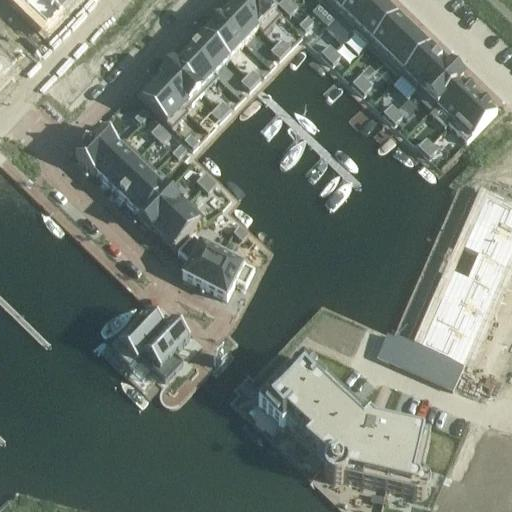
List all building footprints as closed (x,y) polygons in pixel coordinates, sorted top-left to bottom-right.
[(24,0),(19,5),(47,32),(62,16),(61,16),(44,0),(24,0)] [(44,0),(61,16),(62,16),(61,15),(75,0),(44,0)] [(238,0),(232,7),(258,33),(257,34),(263,39),(281,20),(279,18),(260,0),(238,0)] [(285,0),(277,9),(283,15),(291,6),(285,0)] [(327,0),(320,7),(321,8),(335,22),(336,22),(357,0),(327,0)] [(375,0),(357,0),(336,22),(352,38),(354,36),(353,35),(382,6),(375,0)] [(291,6),(283,15),(289,20),(297,12),(291,6)] [(382,6),(353,35),(354,36),(368,49),(369,50),(372,47),(397,21),(382,6)] [(231,10),(218,24),(243,49),(257,34),(258,33),(232,7),(230,9),(231,10)] [(5,19),(0,23),(0,27),(4,31),(11,24),(5,19)] [(306,21),(298,30),(304,35),(312,27),(306,21)] [(368,49),(366,51),(382,67),(413,36),(397,21),(372,47),(369,50),(368,49)] [(218,24),(203,39),(228,64),(229,63),(243,49),(218,24)] [(19,32),(12,39),(18,45),(25,37),(19,32)] [(413,36),(382,67),(398,83),(400,81),(400,80),(428,51),(413,36)] [(203,39),(188,55),(217,83),(217,82),(214,79),(228,64),(203,39)] [(281,44),(275,50),(284,58),(290,52),(281,44)] [(329,49),(320,58),(326,63),(334,55),(329,49)] [(275,50),(270,55),(278,64),(284,58),(275,50)] [(428,51),(400,80),(400,81),(415,95),(416,96),(419,92),(444,66),(428,51)] [(173,69),(172,70),(202,99),(217,83),(188,55),(174,70),(173,69)] [(334,55),(326,63),(332,69),(340,60),(334,55)] [(444,66),(419,92),(436,109),(462,81),(450,70),(450,71),(444,66)] [(162,82),(156,88),(185,116),(186,115),(202,99),(172,70),(161,81),(162,82)] [(251,75),(245,81),(254,89),(260,83),(251,75)] [(360,79),(351,88),(357,93),(366,85),(360,79)] [(245,81),(240,86),(248,95),(254,89),(245,81)] [(462,81),(436,109),(437,109),(453,124),(453,125),(478,99),(462,83),(463,82),(462,81)] [(366,85),(357,93),(363,99),(371,90),(366,85)] [(156,88),(140,104),(166,129),(171,134),(188,117),(186,115),(185,116),(156,88)] [(453,124),(447,130),(466,148),(496,116),(478,99),(453,125),(453,124)] [(221,106),(215,112),(224,120),(230,114),(221,106)] [(391,109),(382,118),(388,123),(396,114),(391,109)] [(215,112),(210,118),(218,126),(224,120),(215,112)] [(142,114),(134,123),(139,128),(148,119),(142,114)] [(396,114),(388,123),(394,129),(402,120),(396,114)] [(511,131),(505,125),(483,148),(497,162),(492,174),(511,182),(511,131)] [(158,129),(150,137),(156,143),(164,134),(158,129)] [(81,154),(75,160),(93,177),(122,147),(121,147),(104,130),(103,130),(89,145),(80,154),(81,154)] [(164,134),(156,143),(161,149),(170,140),(164,134)] [(189,140),(183,145),(192,154),(198,148),(189,140)] [(425,142),(417,151),(423,157),(431,148),(425,142)] [(122,147),(93,177),(94,178),(95,177),(109,191),(139,160),(123,145),(121,147),(122,147)] [(431,148),(423,157),(429,162),(437,154),(431,148)] [(179,149),(171,158),(177,164),(185,155),(179,149)] [(139,160),(109,191),(125,206),(150,181),(155,176),(139,160)] [(204,178),(195,186),(201,192),(210,184),(204,178)] [(150,181),(125,206),(140,221),(139,222),(140,222),(165,196),(164,195),(150,181)] [(210,184),(201,192),(207,198),(215,189),(210,184)] [(484,188),(479,199),(486,203),(491,192),(484,188)] [(165,196),(140,222),(151,233),(152,232),(158,238),(186,209),(185,208),(168,191),(164,195),(165,196)] [(491,192),(486,203),(494,206),(498,195),(491,192)] [(498,195),(494,206),(501,209),(506,198),(498,195)] [(511,200),(506,198),(501,209),(508,212),(511,203),(511,200)] [(511,214),(484,202),(473,228),(511,244),(511,214)] [(186,209),(158,238),(174,253),(204,222),(187,206),(185,208),(186,209)] [(511,244),(473,228),(463,252),(506,271),(511,256),(511,244)] [(238,231),(232,237),(241,245),(247,239),(238,231)] [(193,240),(176,257),(189,268),(182,281),(204,292),(222,259),(224,254),(201,242),(199,247),(193,240)] [(463,252),(452,277),(495,295),(506,271),(463,252)] [(222,259),(204,292),(226,304),(235,287),(245,292),(253,275),(222,259)] [(452,277),(441,301),(484,320),(495,295),(452,277)] [(441,301),(431,325),(474,344),(484,320),(441,301)] [(125,332),(107,350),(129,372),(140,361),(139,361),(172,326),(164,319),(157,326),(148,317),(129,336),(125,332)] [(431,325),(420,351),(463,370),(474,344),(431,325)] [(172,326),(139,361),(140,361),(165,385),(182,367),(174,358),(189,343),(172,326)] [(303,361),(258,408),(281,430),(285,427),(326,466),(325,467),(325,468),(324,469),(324,470),(324,471),(323,472),(323,473),(323,474),(323,475),(323,476),(324,478),(324,479),(324,480),(325,480),(325,481),(326,482),(327,483),(327,484),(328,485),(329,485),(330,486),(331,486),(332,486),(333,487),(334,487),(335,487),(337,487),(338,487),(339,487),(340,486),(341,486),(342,485),(343,485),(415,501),(416,502),(417,502),(418,502),(419,502),(420,501),(421,501),(422,501),(423,500),(424,500),(425,499),(426,499),(426,498),(427,497),(428,496),(428,495),(429,494),(429,493),(429,492),(429,491),(430,490),(430,489),(429,488),(429,487),(429,486),(429,485),(428,484),(428,483),(427,482),(426,482),(426,481),(425,480),(424,480),(423,479),(422,479),(421,478),(429,441),(429,440),(428,440),(389,431),(389,430),(389,429),(389,428),(389,427),(389,426),(388,425),(388,424),(388,423),(387,423),(387,422),(386,421),(385,420),(384,419),(383,419),(382,418),(381,418),(380,418),(379,418),(378,417),(377,417),(376,418),(375,418),(374,418),(373,419),(372,419),(371,420),(370,420),(370,421),(367,424),(326,384),(303,361)]
